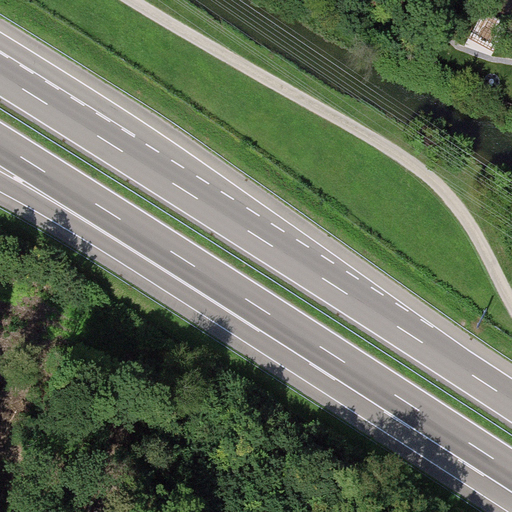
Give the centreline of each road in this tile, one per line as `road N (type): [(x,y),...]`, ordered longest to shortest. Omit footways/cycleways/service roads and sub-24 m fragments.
road 1 (motorway): [(511,400),(0,74)]
road 2 (motorway): [(0,148),(511,473)]
road 3 (motorway): [(0,182),(511,484)]
road 4 (track): [(511,299),(460,210),(416,167),(136,0)]
